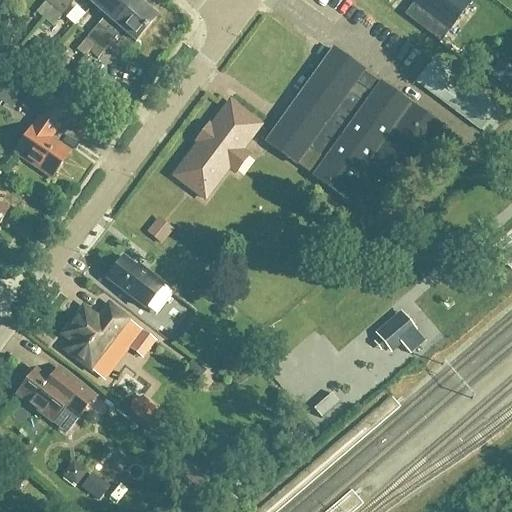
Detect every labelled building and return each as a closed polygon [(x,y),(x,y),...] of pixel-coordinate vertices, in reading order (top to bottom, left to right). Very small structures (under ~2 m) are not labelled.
[(48,0),(46,3),(54,10),(62,0),(48,0)] [(62,17),(74,4),(68,0),(62,0),(54,10),(62,17)] [(115,23),(136,0),(135,0),(99,0),(95,5),(115,23)] [(157,19),(136,0),(115,23),(107,32),(96,45),(104,52),(124,31),(137,42),(157,19)] [(413,0),(416,2),(406,15),(441,42),(472,2),(469,0),(413,0)] [(66,19),(82,28),(90,14),(74,5),(66,19)] [(88,38),(96,45),(107,32),(99,25),(88,38)] [(271,134),(272,134),(266,143),(375,221),(442,128),(333,49),(286,113),(275,128),(271,134)] [(472,87),(435,59),(434,61),(417,83),(455,111),(482,131),(500,107),(472,87)] [(96,94),(105,80),(81,65),(73,79),(96,94)] [(41,118),(34,127),(16,153),(53,179),(71,153),(47,136),(67,107),(39,87),(25,106),(41,118)] [(205,200),(229,168),(234,168),(243,156),(241,152),(260,126),(230,103),(175,177),(205,200)] [(0,224),(8,211),(0,206),(0,224)] [(124,259),(107,280),(146,310),(147,309),(157,317),(174,296),(163,288),(164,286),(147,273),(145,275),(124,259)] [(99,321),(93,316),(84,310),(64,335),(73,342),(67,350),(92,370),(129,322),(110,308),(99,321)] [(402,313),(377,334),(393,352),(418,331),(402,313)] [(155,340),(141,330),(129,347),(142,358),(155,340)] [(49,383),(36,372),(18,395),(31,406),(53,422),(64,408),(78,419),(95,398),(59,370),(49,383)] [(340,403),(332,394),(314,410),(322,419),(340,403)] [(149,404),(139,418),(154,430),(165,416),(149,404)] [(177,453),(167,465),(202,491),(211,479),(177,453)] [(82,502),(98,510),(103,502),(87,493),(82,502)]
